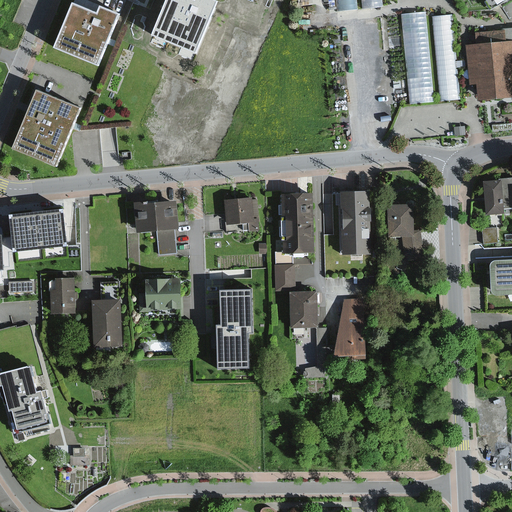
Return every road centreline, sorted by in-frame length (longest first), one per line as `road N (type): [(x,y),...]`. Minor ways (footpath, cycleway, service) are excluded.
road 1 (residential): [(0,186),(411,153),(455,163)]
road 2 (residential): [(99,511),(162,487),(463,487)]
road 3 (residential): [(463,487),(455,163)]
